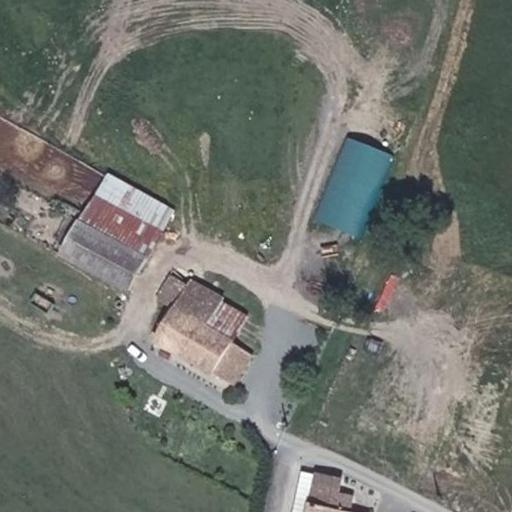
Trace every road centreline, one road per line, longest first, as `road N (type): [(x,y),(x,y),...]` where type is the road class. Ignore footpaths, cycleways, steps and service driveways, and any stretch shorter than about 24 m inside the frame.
road 1 (unclassified): [(431,511),(279,437)]
road 2 (unknown): [(273,511),(279,437),(215,383)]
